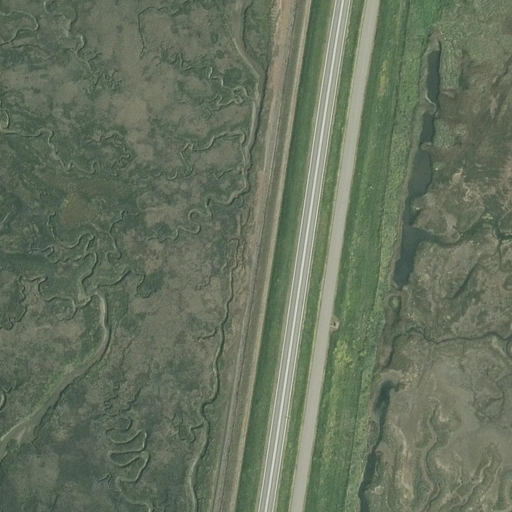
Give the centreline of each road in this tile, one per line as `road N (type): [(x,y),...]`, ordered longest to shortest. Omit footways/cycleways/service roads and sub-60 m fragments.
road 1 (trunk): [(265,511),(343,0)]
road 2 (unclassified): [(297,511),(372,0)]
